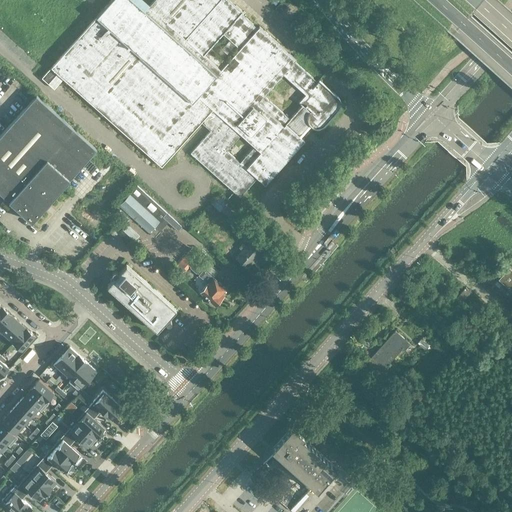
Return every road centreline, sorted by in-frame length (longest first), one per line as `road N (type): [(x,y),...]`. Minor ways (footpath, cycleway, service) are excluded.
road 1 (tertiary): [(182,511),(489,165)]
road 2 (tertiary): [(191,392),(436,117)]
road 3 (trunk): [(320,0),(436,117)]
road 4 (tertiary): [(83,511),(191,392)]
road 5 (tertiary): [(182,385),(86,301)]
